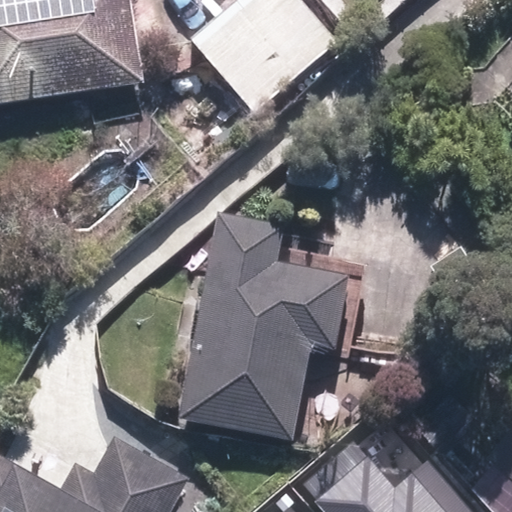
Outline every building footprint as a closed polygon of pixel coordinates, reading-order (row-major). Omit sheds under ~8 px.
[(0,0),(0,106),(133,88),(120,0),(0,0)] [(328,54),(283,0),(238,0),(184,46),(247,122),(328,54)] [(268,232),(203,221),(169,421),(285,440),(300,351),(320,354),(332,282),(262,270),(268,232)] [(511,422),(479,463),(511,489),(511,422)] [(158,511),(178,476),(109,440),(88,480),(67,469),(55,492),(0,463),(0,511),(158,511)]
